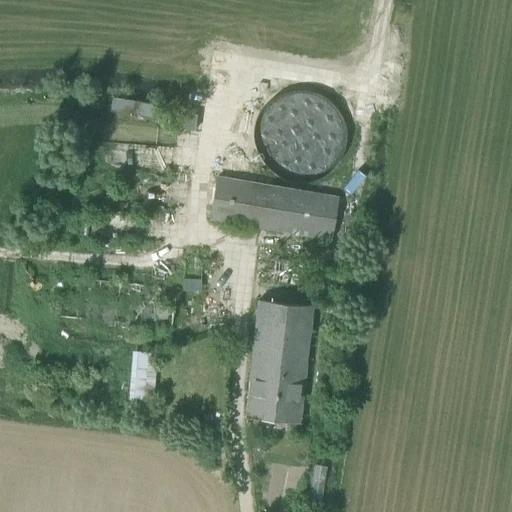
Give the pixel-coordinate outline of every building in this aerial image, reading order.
[(105,94),(100,124),(157,133),(162,103),(105,94)] [(330,241),(338,200),(217,179),(210,220),(330,241)] [(152,221),(127,220),(127,233),(151,234),(152,221)] [(55,317),(95,322),(170,330),(174,290),(60,277),(55,317)] [(299,423),(312,308),(257,302),(245,417),(299,423)] [(150,364),(151,350),(132,349),(131,403),(155,404),(156,364),(150,364)]
